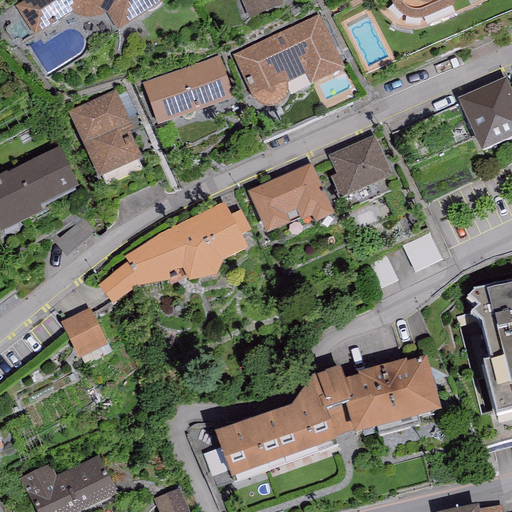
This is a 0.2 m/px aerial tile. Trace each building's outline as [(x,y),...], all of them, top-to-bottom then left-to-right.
[(36,0),(20,9),(33,34),(77,8),(93,5),(109,14),(118,28),(163,2),(160,0),(36,0)] [(274,0),(244,0),(252,2),(256,17),(277,8),(274,0)] [(389,0),(393,8),(394,9),(396,12),(402,17),(407,19),(414,21),(420,20),(425,19),(454,6),(452,0),(389,0)] [(259,111),(272,141),(345,111),(334,74),(338,72),(318,24),(238,61),(248,83),(249,93),(256,96),(259,111)] [(219,65),(149,90),(159,126),(219,106),(230,99),(219,65)] [(504,90),(464,107),(484,153),(511,141),(511,104),(510,99),(507,99),(504,90)] [(116,99),(74,118),(94,166),(100,177),(104,188),(108,191),(114,206),(160,185),(150,157),(136,160),(122,127),(127,125),(116,99)] [(375,148),(336,166),(348,199),(355,197),(359,210),(383,203),(377,188),(388,184),(375,148)] [(60,158),(0,187),(0,227),(0,228),(75,194),(60,158)] [(262,191),(254,200),(269,235),(287,230),(284,220),(300,213),(305,224),(314,220),(316,225),(333,220),(313,174),(273,190),(262,191)] [(223,213),(163,247),(175,276),(189,278),(191,284),(217,280),(218,266),(243,255),(237,239),(245,237),(238,222),(229,224),(223,213)] [(85,225),(61,248),(73,259),(97,238),(85,225)] [(5,266),(0,268),(0,306),(18,295),(5,266)] [(118,281),(104,295),(116,308),(125,301),(131,297),(141,284),(131,269),(118,281)] [(509,290),(474,301),(511,441),(511,440),(511,284),(509,286),(509,290)] [(66,318),(79,356),(111,345),(98,307),(66,318)] [(296,416),(217,445),(232,488),(419,431),(417,421),(438,414),(425,368),(405,373),(345,389),(341,377),(317,385),(296,416)] [(41,470),(13,482),(25,511),(66,511),(106,495),(92,463),(46,482),(41,470)] [(163,511),(191,511),(186,488),(160,495),(163,511)]
